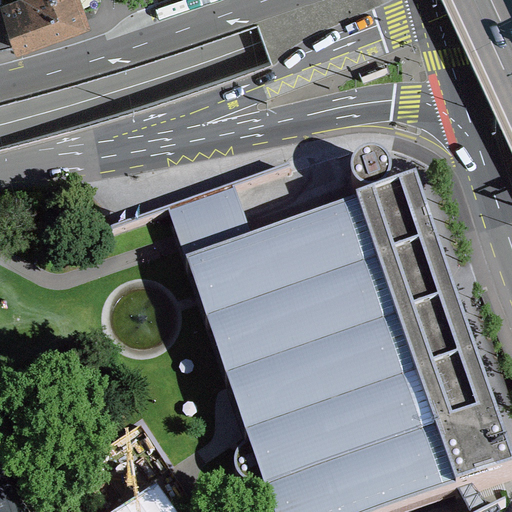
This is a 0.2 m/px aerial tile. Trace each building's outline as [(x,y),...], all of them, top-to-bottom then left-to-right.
[(0,0),(0,48),(17,44),(2,0),(0,0)] [(2,0),(17,44),(31,39),(87,18),(80,0),(2,0)] [(362,78),(365,85),(390,75),(387,68),(362,78)] [(385,200),(384,195),(389,190),(391,182),(390,175),(387,168),(382,163),(374,160),(367,160),(359,164),(353,170),(351,178),(352,187),(357,194),(364,199),(373,200),(374,204),(249,247),(229,254),(282,407),(276,409),(263,414),(268,430),(244,439),(246,444),(252,442),(254,447),(250,448),(242,453),(237,459),(235,468),(236,476),(240,483),(246,489),(253,491),(261,491),(269,489),(270,493),(264,495),(266,501),(272,499),(274,503),(269,505),(262,509),(259,511),(417,511),(459,498),(471,494),(486,489),(511,479),(511,468),(416,189),(385,200)] [(232,200),(169,223),(185,269),(229,254),(249,247),(232,200)] [(282,407),(229,254),(185,269),(244,439),(268,430),(263,414),(276,409),(282,407)] [(17,511),(0,484),(0,511),(17,511)] [(480,511),(471,494),(459,498),(465,511),(480,511)]
